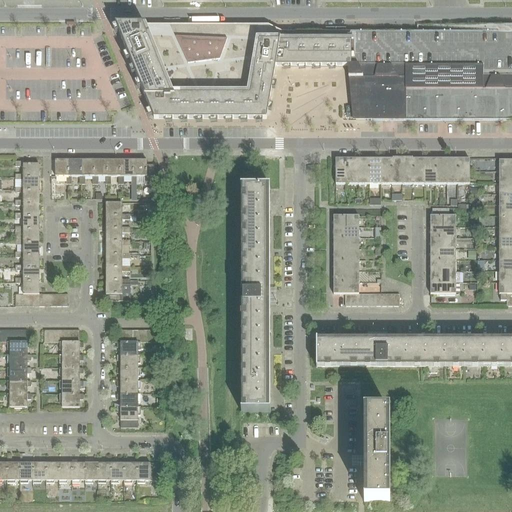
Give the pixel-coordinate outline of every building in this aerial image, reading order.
[(119,26),(115,26),(116,28),(119,34),(127,56),(130,62),(133,69),(136,76),(139,83),(141,90),(150,111),(153,117),(154,121),(166,121),(172,121),(180,121),(187,121),(195,121),(202,121),(211,121),(217,121),(226,121),(232,121),(241,121),(247,121),(255,121),(262,121),(266,121),(267,118),(268,113),(269,106),(272,90),(273,84),(275,68),(283,68),(290,68),(298,68),(305,68),(314,68),(320,68),(328,68),(335,68),(347,68),(351,68),(351,74),(356,121),(370,121),(372,121),(372,122),(511,121),(511,26),(417,26),(417,29),(417,33),(374,33),(346,33),(346,28),(325,28),(325,33),(282,33),(268,26),(157,26),(146,26),(119,26)] [(336,160),(336,185),(347,185),(347,160),(336,160)] [(347,160),(347,185),(358,185),(358,160),(347,160)] [(358,160),(358,185),(369,185),(369,160),(358,160)] [(369,160),(369,185),(380,185),(380,160),(369,160)] [(380,160),(380,185),(391,185),(391,160),(380,160)] [(391,160),(391,185),(402,185),(402,160),(391,160)] [(402,160),(402,185),(413,185),(413,160),(402,160)] [(413,160),(413,185),(424,185),(425,160),(413,160)] [(425,160),(424,185),(436,185),(436,160),(425,160)] [(436,160),(436,185),(447,185),(447,160),(436,160)] [(447,160),(447,185),(458,185),(458,160),(447,160)] [(469,185),(469,176),(469,160),(458,160),(458,185),(469,185)] [(82,177),(82,161),(69,162),(69,178),(72,177),(79,177),(80,186),(85,186),(85,177),(82,177)] [(95,177),(95,161),(82,161),(82,177),(85,177),(92,177),(93,186),(98,186),(98,177),(95,177)] [(108,177),(108,161),(95,161),(95,177),(98,177),(106,177),(106,186),(111,186),(111,178),(111,177),(108,177)] [(108,161),(108,177),(111,177),(111,178),(119,177),(119,186),(124,186),(124,177),(120,177),(120,161),(108,161)] [(120,161),(120,177),(124,177),(131,177),(132,186),(137,186),(137,177),(133,177),(133,161),(120,161)] [(154,166),(150,166),(147,166),(147,161),(133,161),(133,177),(137,177),(145,178),(145,186),(150,186),(150,177),(154,177),(154,166)] [(511,161),(499,162),(499,173),(511,173),(511,161)] [(69,178),(69,162),(55,162),(55,177),(66,177),(66,186),(72,186),(72,177),(69,178)] [(23,175),(23,178),(39,178),(39,165),(23,165),(23,163),(15,163),(15,168),(23,168),(23,175)] [(511,173),(499,173),(499,184),(511,184),(511,173)] [(23,178),(23,175),(15,175),(15,181),(23,181),(23,188),(23,191),(39,191),(39,178),(23,178)] [(511,184),(499,184),(499,195),(511,195),(511,184)] [(23,194),(23,201),(23,204),(39,204),(39,191),(23,191),(23,188),(15,188),(15,194),(23,194)] [(270,412),(266,412),(266,349),(269,349),(269,307),(269,298),(269,289),(269,190),(270,190),(270,189),(241,189),(241,190),(242,190),(242,349),(241,349),(242,412),(241,412),(241,413),(270,413),(270,412)] [(511,195),(499,195),(499,206),(511,206),(511,195)] [(23,214),(23,217),(39,217),(39,204),(23,204),(23,201),(15,201),(15,207),(23,207),(23,214)] [(122,204),(106,204),(106,218),(122,218),(122,221),(130,221),(130,215),(122,215),(122,204)] [(511,206),(499,206),(499,217),(511,217),(511,206)] [(23,227),(23,230),(39,230),(39,217),(23,217),(23,214),(15,214),(15,219),(23,220),(23,227)] [(359,228),(359,217),(333,217),(333,229),(359,228)] [(456,217),(432,217),(430,217),(430,228),(456,228),(456,217)] [(511,217),(499,217),(499,228),(511,228),(511,217)] [(122,218),(106,218),(106,231),(122,231),(122,234),(130,234),(130,229),(122,229),(122,221),(122,218)] [(23,241),(23,243),(39,243),(39,230),(23,230),(23,227),(15,227),(15,232),(23,232),(23,241)] [(359,240),(359,228),(333,229),(333,240),(359,240)] [(456,228),(430,228),(430,240),(456,239),(456,228)] [(511,228),(499,228),(499,239),(511,239),(511,228)] [(122,231),(106,231),(106,244),(122,244),(122,247),(130,247),(130,242),(122,242),(122,234),(122,231)] [(456,239),(430,240),(430,251),(456,250),(456,239)] [(511,239),(499,239),(499,251),(511,250),(511,239)] [(23,246),(23,253),(23,257),(39,256),(39,243),(23,243),(23,241),(15,240),(15,246),(23,246)] [(333,240),(333,251),(359,251),(359,240),(333,240)] [(122,244),(106,244),(106,257),(122,257),(122,260),(130,260),(130,257),(130,255),(122,255),(122,247),(122,244)] [(456,250),(430,251),(430,262),(455,262),(456,250)] [(511,250),(499,251),(499,262),(511,261),(511,250)] [(333,251),(333,262),(359,262),(359,251),(333,251)] [(23,259),(23,266),(23,270),(39,269),(39,256),(23,257),(23,253),(15,253),(15,259),(23,259)] [(122,257),(106,257),(106,270),(122,270),(122,273),(130,273),(130,268),(122,268),(122,260),(122,257)] [(511,261),(499,262),(499,273),(511,272),(511,261)] [(333,262),(333,273),(359,273),(359,262),(333,262)] [(455,262),(430,262),(430,273),(455,273),(455,262)] [(23,279),(23,283),(39,283),(39,269),(23,270),(23,266),(15,266),(15,271),(23,272),(23,279)] [(122,270),(106,270),(106,283),(122,283),(122,286),(130,286),(130,281),(122,281),(122,273),(122,270)] [(511,272),(499,273),(499,284),(511,283),(511,272)] [(334,284),(359,284),(359,273),(333,273),(334,284)] [(455,273),(430,273),(430,284),(455,284),(455,273)] [(23,285),(23,296),(27,296),(33,296),(39,296),(39,283),(23,283),(23,279),(15,279),(15,284),(23,285)] [(130,286),(122,286),(122,283),(106,283),(106,296),(108,296),(108,303),(130,303),(130,293),(130,286)] [(501,301),(507,301),(507,295),(511,295),(511,283),(499,284),(499,295),(501,295),(501,301)] [(351,295),(357,295),(359,295),(359,284),(334,284),(334,295),(345,295),(351,295)] [(430,295),(455,295),(455,284),(430,284),(430,295)] [(317,340),(316,340),(316,368),(317,368),(425,368),(425,367),(511,367),(511,342),(425,343),(425,340),(317,340)] [(83,349),(83,346),(83,343),(79,343),(73,343),(67,343),(61,343),(59,343),(59,352),(62,352),(62,356),(79,356),(79,349),(83,349)] [(15,344),(9,344),(7,344),(7,352),(10,352),(10,356),(27,356),(27,349),(31,349),(31,344),(27,344),(21,344),(15,344)] [(120,349),(120,356),(138,356),(138,352),(140,352),(140,344),(138,344),(132,344),(126,344),(120,344),(117,344),(117,349),(120,349)] [(31,356),(27,356),(10,356),(7,356),(7,365),(10,365),(10,369),(27,369),(27,362),(31,362),(31,356)] [(79,356),(62,356),(59,356),(59,364),(62,364),(62,369),(79,369),(79,362),(83,362),(83,356),(79,356)] [(138,356),(120,356),(117,356),(117,362),(120,362),(120,369),(138,369),(138,365),(140,365),(140,356),(138,356)] [(27,369),(10,369),(7,369),(7,378),(10,378),(10,383),(27,382),(27,375),(31,375),(31,369),(27,369)] [(79,369),(62,369),(59,369),(59,377),(62,377),(62,382),(79,382),(79,375),(83,375),(83,369),(79,369)] [(138,369),(120,369),(117,369),(117,375),(120,375),(120,382),(137,382),(137,378),(140,378),(140,369),(138,369)] [(27,382),(10,383),(7,383),(7,391),(10,391),(10,396),(27,396),(27,388),(31,388),(31,382),(27,382)] [(79,382),(62,382),(59,382),(59,390),(62,390),(62,395),(79,395),(79,388),(83,388),(83,382),(79,382)] [(137,382),(120,382),(117,382),(117,388),(120,388),(120,395),(138,396),(138,391),(140,391),(140,382),(137,382)] [(79,395),(62,395),(59,395),(59,403),(62,403),(62,408),(79,408),(79,401),(83,401),(83,395),(79,395)] [(138,396),(120,395),(117,395),(117,401),(120,401),(120,409),(138,409),(138,404),(140,404),(140,396),(138,396)] [(27,396),(10,396),(7,396),(7,404),(10,404),(10,409),(27,409),(27,401),(31,401),(31,396),(27,396)] [(138,409),(120,409),(116,409),(116,414),(120,414),(120,429),(137,429),(137,417),(140,417),(140,409),(138,409)] [(364,503),(390,503),(389,503),(389,413),(364,413),(364,457),(364,462),(364,467),(365,503),(364,503)] [(364,462),(364,457),(360,457),(352,457),(352,462),(352,467),(360,467),(364,467),(364,462)] [(6,464),(6,482),(6,484),(14,484),(14,482),(19,482),(19,464),(12,464),(12,461),(6,461),(6,464)] [(32,482),(32,464),(25,464),(25,461),(19,461),(19,464),(19,482),(19,484),(27,484),(27,482),(32,482)] [(40,482),(45,482),(45,465),(38,465),(38,461),(32,461),(32,464),(32,482),(32,484),(40,484),(40,482)] [(54,482),(58,482),(58,465),(51,465),(51,461),(45,461),(45,465),(45,482),(45,484),(54,484),(54,482)] [(67,482),(71,482),(71,465),(64,465),(64,461),(58,461),(58,465),(58,482),(58,485),(67,485),(67,482)] [(84,482),(84,465),(77,465),(77,461),(71,461),(71,465),(71,482),(71,485),(80,485),(80,482),(84,482)] [(93,482),(97,482),(97,465),(90,465),(90,461),(84,461),(84,465),(84,482),(84,485),(93,485),(93,482)] [(110,482),(110,465),(102,465),(102,461),(97,461),(97,465),(97,482),(97,485),(106,485),(106,482),(110,482)] [(123,482),(123,465),(115,465),(115,461),(110,461),(110,465),(110,482),(110,485),(118,485),(118,482),(123,482)] [(123,465),(123,482),(123,485),(132,485),(132,482),(136,482),(136,465),(129,465),(129,461),(123,461),(123,465)] [(150,482),(160,482),(160,466),(150,466),(150,465),(141,465),(141,461),(136,461),(136,465),(136,482),(136,485),(145,485),(145,482),(150,482)]
